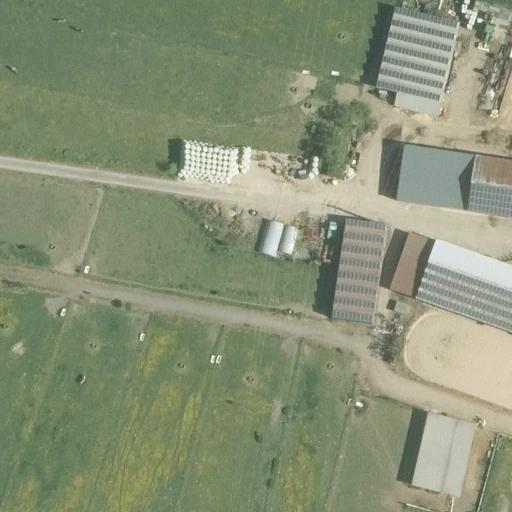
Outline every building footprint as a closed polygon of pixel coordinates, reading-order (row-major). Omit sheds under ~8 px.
[(498,8),(488,38),(500,42),(510,12),(498,8)] [(443,118),(462,27),(396,14),(377,104),(443,118)] [(511,164),(404,148),(396,203),(511,219),(511,164)] [(387,229),(346,223),(332,319),(372,325),(387,229)] [(511,269),(413,234),(391,293),(511,336),(511,269)] [(476,427),(429,416),(412,487),(459,499),(476,427)]
